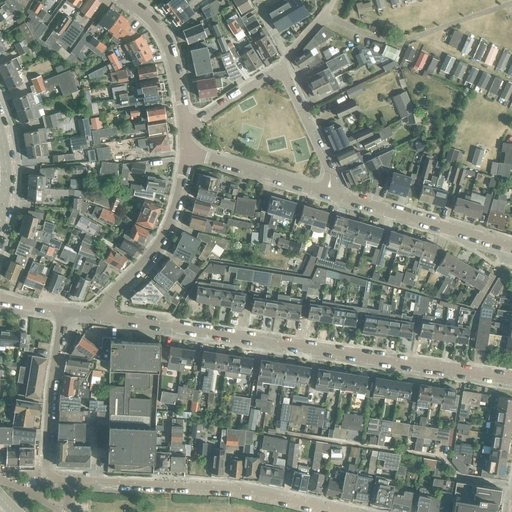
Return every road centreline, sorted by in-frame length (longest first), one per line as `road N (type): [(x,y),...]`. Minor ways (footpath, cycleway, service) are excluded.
road 1 (residential): [(102,316),(511,380)]
road 2 (residential): [(73,482),(229,488),(349,511)]
road 3 (unclassified): [(323,15),(376,38),(406,40),(511,3)]
road 4 (residential): [(102,316),(107,298),(168,226),(186,151)]
road 5 (residential): [(511,246),(337,194)]
road 6 (residential): [(45,471),(60,310)]
road 7 (residential): [(337,194),(186,151)]
road 8 (residential): [(184,128),(174,66),(157,30),(121,0)]
road 9 (residential): [(337,194),(281,70)]
